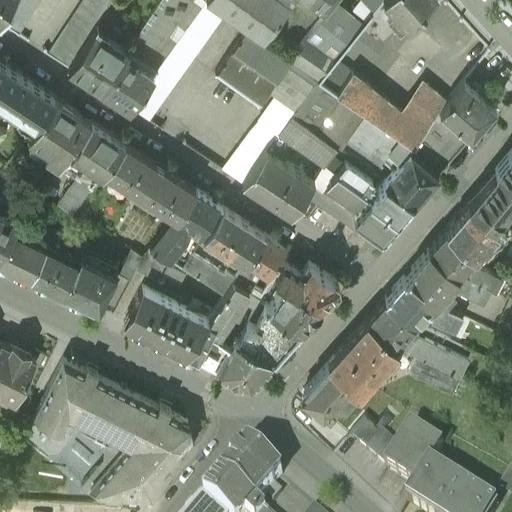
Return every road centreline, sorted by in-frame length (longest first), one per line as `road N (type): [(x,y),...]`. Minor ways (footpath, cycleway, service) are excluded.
road 1 (residential): [(371,276),(0,36)]
road 2 (residential): [(0,288),(250,417)]
road 3 (residential): [(511,115),(371,276)]
road 4 (residential): [(371,276),(250,417)]
road 5 (residential): [(365,511),(250,417)]
road 6 (residential): [(250,417),(167,511)]
